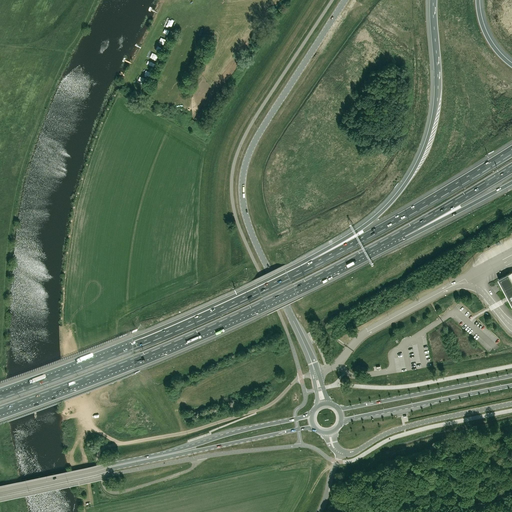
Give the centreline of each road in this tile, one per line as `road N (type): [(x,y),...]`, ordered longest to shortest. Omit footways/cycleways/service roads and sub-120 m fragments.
road 1 (motorway): [(0,412),(210,329),(403,233)]
road 2 (tertiary): [(345,0),(259,131),(242,175),(247,223),(315,373)]
road 3 (motorway): [(301,268),(0,395)]
road 4 (motorway): [(433,0),(436,103),(420,159),(375,217),(301,268)]
road 5 (motorway): [(511,149),(301,268)]
road 6 (unclassified): [(121,443),(255,410),(315,373)]
road 7 (unclassified): [(511,403),(396,429),(339,452)]
road 8 (secondary): [(511,375),(337,408)]
road 9 (secondary): [(341,421),(511,385)]
road 10 (secondary): [(311,413),(145,459)]
road 11 (secondary): [(145,459),(313,427)]
road 12 (secondary): [(0,490),(145,459)]
road 13 (motorway): [(403,233),(511,169)]
road 14 (motorway): [(403,233),(511,181)]
